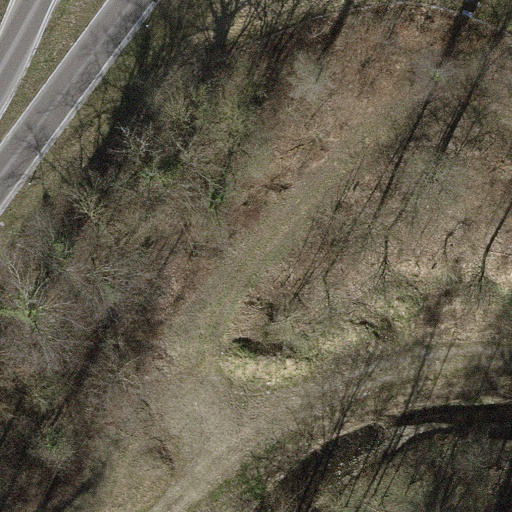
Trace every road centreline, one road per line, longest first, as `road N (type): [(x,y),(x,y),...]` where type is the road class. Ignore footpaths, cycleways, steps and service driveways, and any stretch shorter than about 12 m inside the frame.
road 1 (track): [(152,511),(183,469),(342,373),(488,342),(511,346)]
road 2 (secondary): [(0,178),(139,0)]
